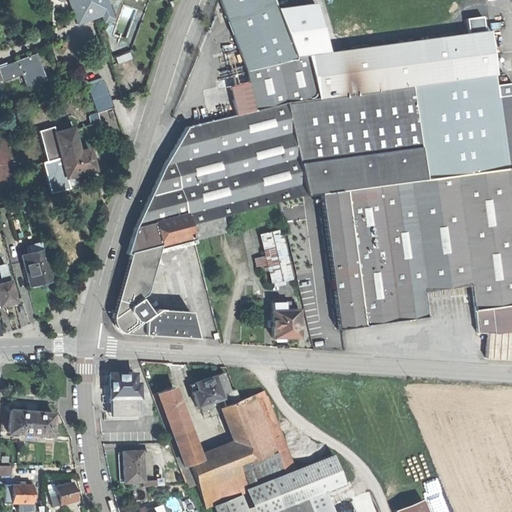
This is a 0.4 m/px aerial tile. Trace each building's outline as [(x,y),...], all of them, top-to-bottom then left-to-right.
[(105,20),(113,17),(106,0),(72,0),(75,7),(72,8),(78,23),(92,17),(102,13),(105,20)] [(491,30),(329,50),(317,1),(278,7),(275,0),(220,0),(246,68),(255,107),(275,102),(294,100),(413,85),(492,73),(495,90),(415,100),(426,178),(456,174),(509,167),(491,30)] [(0,67),(0,69),(4,79),(23,72),(28,86),(36,83),(45,79),(36,54),(0,67)] [(413,85),(415,100),(495,90),(492,73),(413,85)] [(86,86),(90,99),(100,95),(108,92),(104,80),(86,86)] [(413,85),(294,100),(306,194),(317,192),(345,189),(379,184),(409,180),(426,178),(415,100),(413,85)] [(114,108),(108,92),(100,95),(105,111),(114,108)] [(105,111),(100,95),(90,99),(95,114),(97,113),(105,111)] [(275,102),(255,107),(278,201),(306,194),(294,100),(275,102)] [(255,107),(185,126),(170,150),(189,224),(206,219),(223,215),(278,201),(255,107)] [(100,122),(97,113),(95,114),(87,117),(90,126),(100,122)] [(53,126),(38,130),(47,160),(41,162),(51,193),(67,188),(81,184),(78,173),(96,167),(90,147),(80,150),(73,127),(55,133),(53,126)] [(131,235),(126,253),(130,252),(192,235),(189,224),(170,150),(155,180),(131,235)] [(511,166),(509,167),(456,174),(469,272),(474,309),(492,307),(508,305),(511,304),(511,166)] [(469,272),(456,174),(426,178),(409,180),(422,278),(469,272)] [(422,278),(409,180),(379,184),(397,319),(427,315),(422,278)] [(397,319),(379,184),(345,189),(363,324),(397,319)] [(363,324),(345,189),(317,192),(335,327),(363,324)] [(298,199),(281,203),(297,273),(314,270),(298,199)] [(227,231),(223,215),(206,219),(210,235),(227,231)] [(210,235),(206,219),(189,224),(192,235),(193,239),(210,235)] [(280,230),(260,235),(269,270),(288,266),(280,230)] [(42,282),(52,279),(41,235),(37,237),(38,242),(28,244),(30,253),(23,254),(26,265),(29,264),(34,284),(42,282)] [(126,333),(197,338),(189,310),(156,308),(150,313),(140,298),(147,294),(158,252),(194,243),(193,239),(192,235),(130,252),(124,277),(114,312),(114,317),(114,320),(115,323),(117,326),(119,328),(121,330),(124,332),(126,333)] [(0,305),(7,304),(16,302),(10,281),(0,283),(0,305)] [(492,307),(493,335),(510,337),(508,305),(492,307)] [(288,310),(272,310),(272,319),(272,327),(272,337),(274,337),(282,337),(289,337),(298,337),(297,309),(288,310)] [(493,335),(487,335),(486,359),(511,360),(511,336),(510,337),(493,335)] [(223,371),(213,375),(220,394),(230,390),(223,371)] [(109,398),(139,397),(139,383),(133,383),(133,373),(108,373),(109,388),(109,398)] [(208,402),(221,397),(220,394),(213,375),(200,380),(188,385),(197,406),(200,405),(208,402)] [(170,428),(186,422),(173,387),(151,395),(165,430),(170,428)] [(221,397),(225,405),(238,400),(234,389),(230,390),(220,394),(221,397)] [(264,390),(254,394),(277,453),(284,473),(294,469),(264,390)] [(254,394),(238,400),(261,459),(277,453),(254,394)] [(139,416),(139,397),(109,398),(109,417),(139,416)] [(225,405),(239,444),(247,464),(261,459),(238,400),(225,405)] [(210,407),(208,402),(200,405),(202,410),(210,407)] [(30,434),(31,411),(20,411),(9,410),(8,432),(30,434)] [(41,412),(31,411),(30,434),(51,435),(52,413),(41,412)] [(200,459),(186,422),(170,428),(184,466),(189,465),(189,463),(200,459)] [(180,468),(184,466),(170,428),(165,430),(180,468)] [(239,444),(231,447),(238,467),(247,464),(239,444)] [(231,447),(200,459),(189,463),(189,465),(197,483),(219,475),(238,467),(231,447)] [(142,450),(121,451),(122,466),(122,482),(141,481),(143,481),(142,474),(142,452),(142,450)] [(261,459),(247,464),(238,467),(219,475),(228,498),(248,491),(247,488),(269,479),(284,473),(277,453),(261,459)] [(332,455),(294,469),(297,475),(287,479),(284,473),(269,479),(281,508),(343,483),(332,455)] [(0,464),(0,475),(12,475),(12,464),(0,464)] [(197,483),(189,465),(184,466),(180,468),(187,487),(197,483)] [(297,475),(294,469),(284,473),(287,479),(297,475)] [(228,498),(219,475),(197,483),(206,507),(228,498)] [(57,494),(60,504),(77,499),(74,489),(72,481),(55,486),(57,494)] [(33,485),(13,484),(12,502),(21,502),(33,502),(33,493),(33,485)] [(235,511),(250,511),(256,510),(249,492),(231,499),(235,511)] [(53,505),(60,504),(57,494),(51,496),(53,505)] [(451,511),(446,495),(429,501),(432,511),(451,511)] [(428,511),(422,498),(395,510),(395,511),(428,511)] [(310,511),(306,500),(282,509),(282,511),(310,511)] [(33,511),(33,502),(21,502),(21,511),(33,511)]
